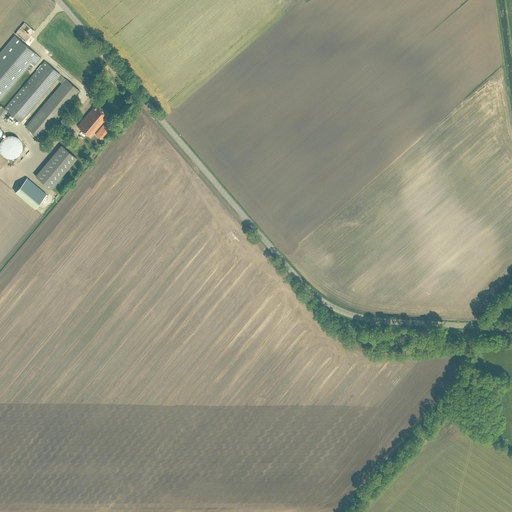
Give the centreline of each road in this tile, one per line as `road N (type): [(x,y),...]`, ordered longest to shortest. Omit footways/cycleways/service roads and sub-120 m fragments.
road 1 (tertiary): [(511,329),(367,318),(312,294),(58,0)]
road 2 (track): [(471,338),(458,375),(340,509),(260,511)]
road 3 (track): [(312,294),(351,334),(379,346),(509,329)]
